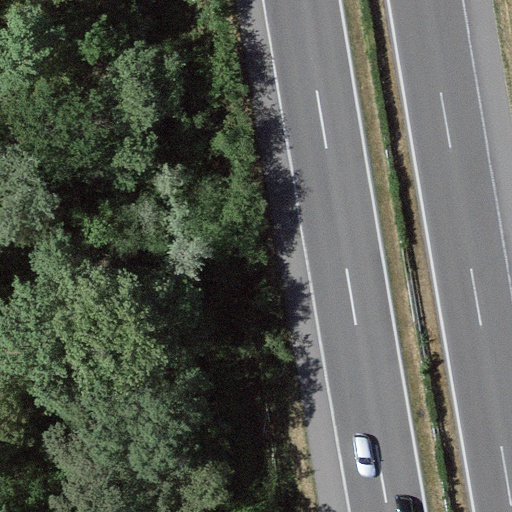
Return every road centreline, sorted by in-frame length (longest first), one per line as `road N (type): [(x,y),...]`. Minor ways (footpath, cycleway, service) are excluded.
road 1 (motorway): [(303,0),(389,511)]
road 2 (motorway): [(511,501),(427,0)]
